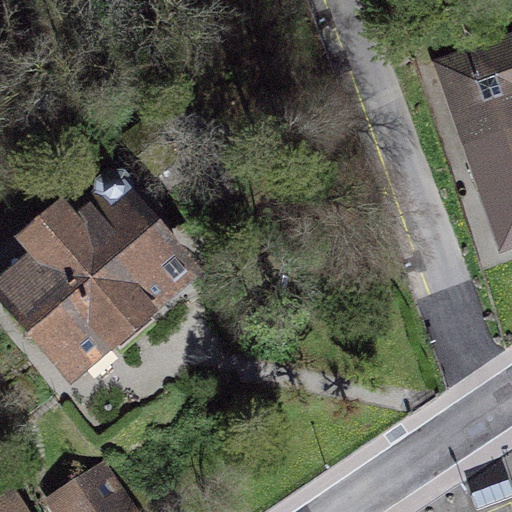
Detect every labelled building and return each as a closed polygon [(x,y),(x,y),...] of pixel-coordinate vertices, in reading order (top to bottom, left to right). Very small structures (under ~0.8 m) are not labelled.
[(511,38),(435,65),(501,254),(511,249),(511,38)] [(150,123),(127,141),(154,177),(177,159),(150,123)] [(38,255),(0,287),(0,289),(72,374),(190,274),(117,188),(79,220),(70,209),(29,244),(38,255)] [(55,503),(61,511),(127,511),(101,472),(55,503)] [(511,497),(511,494),(507,481),(472,494),(478,510),(511,497)] [(0,511),(21,511),(6,488),(0,491),(0,511)]
